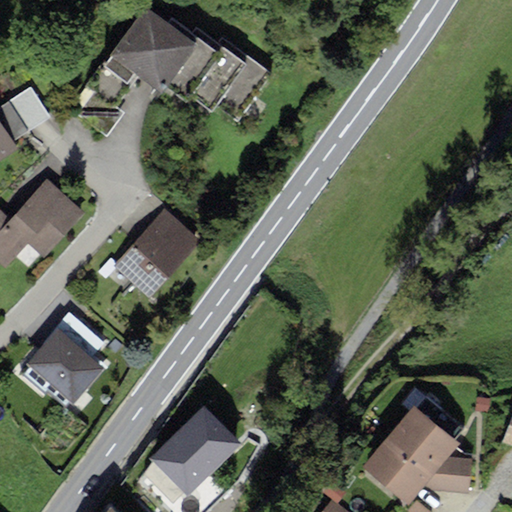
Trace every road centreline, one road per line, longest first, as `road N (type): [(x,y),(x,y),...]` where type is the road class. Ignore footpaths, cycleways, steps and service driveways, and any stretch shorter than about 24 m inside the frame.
road 1 (primary): [(442,0),(67,511)]
road 2 (track): [(511,132),(333,368),(307,437)]
road 3 (track): [(511,205),(307,437)]
road 4 (residential): [(0,336),(124,204),(113,149)]
